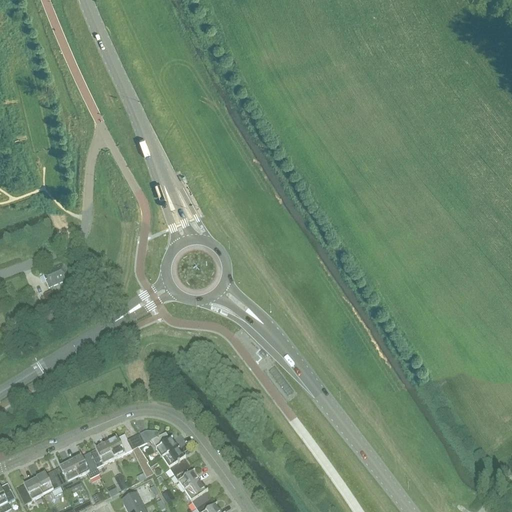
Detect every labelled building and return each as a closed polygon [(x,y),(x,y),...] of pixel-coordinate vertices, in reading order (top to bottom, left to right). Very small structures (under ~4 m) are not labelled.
[(37,230),(40,236),(49,231),(46,225),(37,230)] [(61,266),(42,274),(48,289),(68,281),(61,266)] [(58,309),(52,293),(43,296),(47,306),(36,310),(38,317),(58,309)] [(275,369),(269,373),(288,398),(294,394),(275,369)] [(163,461),(177,451),(166,434),(160,437),(157,433),(147,432),(141,435),(146,445),(151,442),(163,461)] [(125,437),(107,446),(115,461),(133,452),(132,451),(138,449),(146,445),(141,435),(128,442),(125,437)] [(107,446),(89,455),(97,470),(115,461),(107,446)] [(141,468),(143,474),(150,469),(147,465),(148,464),(138,449),(132,451),(133,452),(141,468)] [(177,451),(163,461),(174,477),(189,468),(177,451)] [(97,470),(89,455),(71,464),(79,479),(87,475),(90,481),(100,476),(97,470)] [(71,464),(54,473),(61,488),(79,479),(71,464)] [(200,484),(189,468),(174,477),(185,494),(200,484)] [(151,477),(154,475),(150,469),(143,474),(146,480),(151,477)] [(61,488),(54,473),(36,482),(44,497),(61,488)] [(143,475),(137,478),(140,484),(146,481),(143,475)] [(114,479),(122,493),(129,490),(121,476),(114,479)] [(44,497),(36,482),(17,491),(25,507),(44,497)] [(200,484),(185,494),(197,510),(211,501),(200,484)] [(16,502),(8,486),(0,490),(0,511),(9,511),(11,511),(8,505),(16,502)] [(158,496),(154,488),(150,490),(154,498),(158,496)] [(176,499),(171,491),(163,496),(168,505),(176,499)] [(101,495),(93,499),(96,506),(104,502),(101,495)] [(127,511),(134,511),(142,508),(137,496),(123,503),(127,511)] [(218,511),(211,501),(197,510),(197,511),(218,511)] [(162,511),(165,510),(161,502),(157,504),(161,511),(162,511)]
